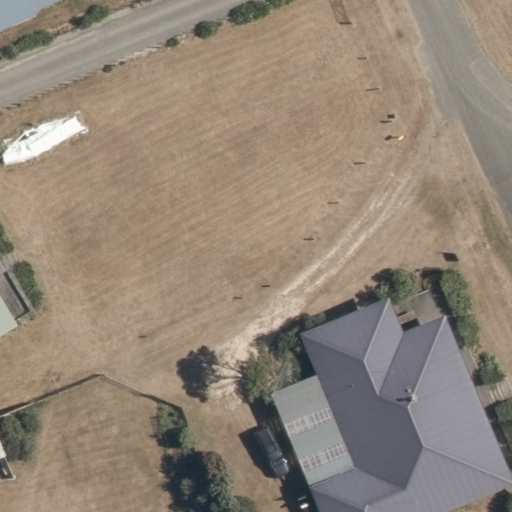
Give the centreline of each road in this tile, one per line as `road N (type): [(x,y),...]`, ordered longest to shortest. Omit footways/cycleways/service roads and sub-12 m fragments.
road 1 (unknown): [(283,0),(0,126)]
road 2 (tertiary): [(511,242),(427,0)]
